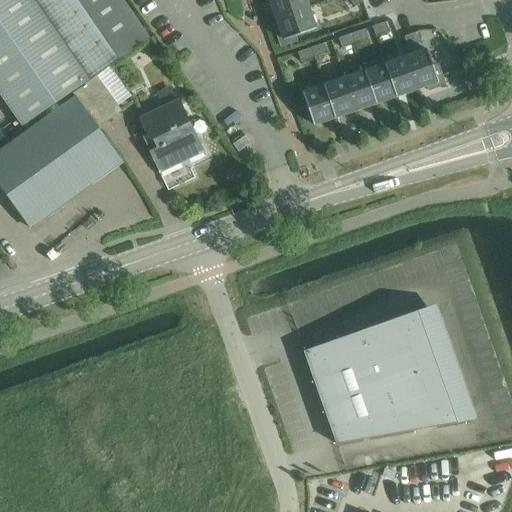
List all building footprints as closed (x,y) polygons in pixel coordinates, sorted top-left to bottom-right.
[(0,0),(0,94),(22,126),(85,83),(26,0),(0,0)] [(26,0),(85,83),(149,39),(121,0),(26,0)] [(269,0),(276,19),(308,8),(305,0),(269,0)] [(280,30),(276,32),(281,46),(291,43),(296,41),(294,37),(316,30),(316,28),(315,29),(308,8),(276,19),(280,30)] [(385,23),(372,27),(375,37),(389,32),(385,23)] [(365,30),(352,34),(355,44),(368,39),(365,30)] [(417,33),(404,37),(407,47),(421,42),(417,33)] [(352,34),(338,39),(342,48),(355,44),(352,34)] [(324,44),(311,48),(314,58),(327,53),(324,44)] [(311,48),(297,53),(301,63),(314,58),(311,48)] [(426,51),(405,58),(416,90),(428,86),(429,90),(444,85),(437,66),(433,68),(427,50),(426,51)] [(385,65),(396,97),(397,97),(416,90),(405,58),(386,65),(385,65)] [(365,72),(364,72),(376,104),(395,97),(396,97),(385,65),(384,65),(365,72)] [(364,72),(344,79),(355,111),(375,104),(376,104),(364,72)] [(97,76),(73,94),(75,97),(98,129),(99,129),(123,111),(97,76)] [(324,86),(335,118),(336,118),(335,118),(355,111),(344,79),(324,86)] [(323,87),(302,94),(307,107),(304,109),(308,123),(312,121),(313,125),(334,118),(334,119),(335,118),(324,86),(323,86),(323,87)] [(75,97),(0,151),(0,187),(30,229),(122,163),(98,129),(75,97)] [(152,150),(147,152),(157,173),(203,152),(178,100),(138,119),(152,150)] [(233,145),(238,153),(250,144),(245,136),(233,145)] [(427,308),(303,352),(336,445),(467,422),(462,407),(471,404),(441,319),(432,322),(427,308)]
